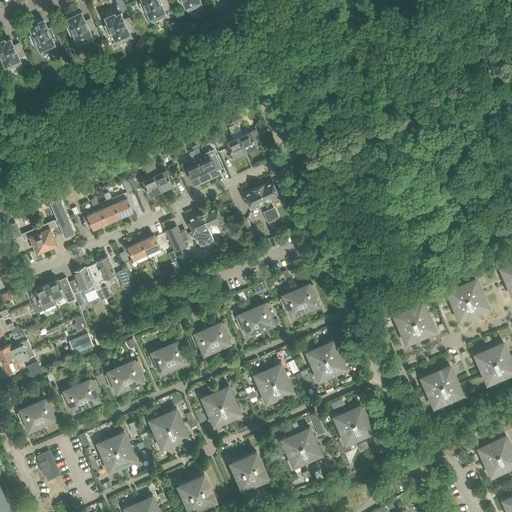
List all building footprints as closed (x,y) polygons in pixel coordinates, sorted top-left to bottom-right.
[(172,12),(166,0),(164,0),(160,2),(158,0),(142,0),(143,1),(139,2),(143,11),(146,9),(152,21),(165,15),(165,14),(172,12)] [(178,0),(179,1),(180,0),(182,0),(187,10),(201,4),(199,0),(178,0)] [(99,36),(93,24),(87,27),(80,12),(77,13),(77,12),(74,11),(70,13),(69,15),(70,16),(67,18),(70,25),(66,27),(70,35),(74,34),(79,46),(93,39),(99,36)] [(135,29),(129,16),(123,19),(123,18),(122,18),(120,13),(114,15),(114,13),(112,13),(111,11),(105,14),(106,16),(105,17),(108,23),(104,25),(108,34),(112,32),(117,43),(130,37),(128,32),(135,29)] [(32,33),(29,34),(33,43),(36,41),(42,53),(55,47),(55,46),(61,44),(56,32),(50,34),(43,19),(40,21),(39,19),(36,19),(33,20),(32,23),(32,24),(29,25),(32,33)] [(25,55),(19,42),(13,45),(13,44),(12,44),(10,39),(4,41),(3,39),(2,39),(1,37),(0,37),(0,59),(2,58),(7,69),(21,63),(18,58),(25,55)] [(216,130),(212,121),(207,124),(211,133),(216,130)] [(240,129),(236,131),(245,151),(256,146),(253,140),(259,137),(256,128),(242,134),(240,129)] [(233,156),(245,151),(236,131),(231,133),(230,133),(233,139),(227,142),(233,156)] [(226,147),(220,150),(225,160),(231,157),(226,147)] [(218,160),(213,149),(213,148),(200,154),(201,154),(196,157),(206,177),(217,172),(213,162),(218,160)] [(130,161),(134,154),(128,151),(124,158),(130,161)] [(206,177),(196,157),(192,159),(191,158),(180,163),(185,175),(190,173),(194,182),(206,177)] [(93,175),(88,166),(87,162),(81,165),(87,178),(93,175)] [(148,163),(143,165),(147,172),(151,170),(152,170),(148,163)] [(172,185),(165,169),(153,175),(160,190),(172,185)] [(160,190),(153,175),(142,180),(149,195),(160,190)] [(279,196),(272,180),(257,187),(264,201),(270,198),(271,200),(279,196)] [(264,201),(257,187),(243,193),(251,210),(259,206),(258,203),(264,201)] [(133,210),(124,191),(111,197),(113,202),(119,216),(133,210)] [(60,199),(52,203),(58,218),(56,219),(54,220),(56,225),(56,224),(58,224),(60,223),(65,235),(74,231),(60,199)] [(119,216),(113,202),(100,208),(106,222),(119,216)] [(217,225),(223,222),(216,205),(201,212),(213,239),(216,245),(221,243),(216,233),(220,232),(217,225)] [(273,207),(268,210),(273,220),(278,218),(273,207)] [(106,222),(100,208),(86,214),(92,228),(106,222)] [(276,227),(268,210),(263,212),(268,222),(274,236),(279,234),(276,227)] [(213,239),(201,212),(187,219),(190,224),(183,227),(188,238),(195,235),(200,246),(213,239)] [(251,228),(247,217),(242,220),(246,230),(251,228)] [(56,243),(49,228),(56,225),(54,219),(37,227),(46,247),(56,243)] [(19,234),(15,223),(9,226),(13,237),(19,234)] [(164,230),(172,246),(184,240),(177,224),(164,230)] [(46,247),(37,227),(21,234),(23,239),(30,236),(37,252),(46,247)] [(257,241),(252,229),(246,232),(251,244),(257,241)] [(159,246),(154,234),(140,240),(146,252),(159,246)] [(146,252),(140,240),(127,246),(134,261),(139,263),(148,258),(145,253),(146,252)] [(125,249),(120,251),(124,261),(129,258),(125,249)] [(97,262),(91,264),(98,280),(104,278),(116,273),(107,256),(96,260),(97,262)] [(200,264),(198,258),(184,263),(186,269),(200,264)] [(131,267),(128,260),(123,263),(126,269),(131,267)] [(511,279),(511,262),(506,266),(506,265),(500,267),(503,273),(507,281),(511,279)] [(77,277),(68,281),(73,293),(74,293),(79,291),(79,290),(82,289),(84,293),(95,288),(93,283),(98,281),(98,280),(91,264),(85,267),(85,266),(74,271),(77,277)] [(301,270),(298,264),(289,269),(291,274),(301,270)] [(125,268),(116,272),(122,284),(130,280),(125,268)] [(57,278),(46,284),(53,298),(63,294),(67,302),(76,298),(73,293),(68,281),(66,276),(58,279),(57,278)] [(481,293),(477,284),(478,284),(475,278),(470,281),(461,285),(467,299),(481,293)] [(36,291),(30,294),(33,302),(38,312),(55,304),(53,298),(46,284),(34,289),(36,291)] [(317,304),(314,296),(318,294),(313,284),(309,286),(308,284),(296,289),(304,309),(317,304)] [(110,296),(106,285),(101,287),(106,298),(110,296)] [(467,299),(461,285),(453,289),(452,288),(447,291),(449,296),(450,296),(454,305),(467,299)] [(106,298),(101,287),(97,289),(101,300),(106,298)] [(304,309),(296,289),(283,295),(284,297),(280,298),(285,309),(288,307),(292,315),(304,309)] [(8,291),(1,294),(4,299),(11,296),(8,291)] [(79,291),(74,293),(75,296),(79,306),(85,303),(79,291)] [(488,307),(485,301),(481,293),(467,299),(473,312),(482,309),(488,307)] [(473,312),(467,299),(454,305),(457,313),(457,314),(459,319),(465,317),(465,316),(473,312)] [(428,316),(424,307),(422,301),(416,304),(417,304),(408,308),(414,322),(428,316)] [(273,323),(270,315),(273,314),(269,303),(265,305),(264,303),(252,308),(260,328),(273,323)] [(260,328),(252,308),(239,314),(240,316),(236,318),(241,328),(244,326),(248,334),(260,328)] [(414,322),(408,308),(399,312),(399,311),(393,314),(396,319),(400,328),(414,322)] [(76,322),(73,323),(76,330),(77,330),(87,326),(82,314),(74,318),(76,322)] [(190,321),(187,314),(180,316),(183,324),(190,321)] [(435,330),(432,324),(431,325),(428,316),(414,322),(420,336),(429,332),(435,330)] [(229,342),(226,334),(229,333),(225,322),(221,324),(220,322),(208,327),(216,347),(229,342)] [(420,336),(414,322),(400,328),(404,337),(403,337),(406,342),(411,340),(411,339),(420,336)] [(97,344),(89,326),(71,334),(79,352),(97,344)] [(216,347),(208,327),(195,333),(196,335),(192,337),(197,347),(200,345),(204,353),(216,347)] [(25,334),(22,329),(13,333),(15,338),(25,334)] [(135,344),(132,337),(126,340),(129,346),(135,344)] [(339,354),(335,345),(336,345),(333,339),(328,342),(320,346),(326,360),(339,354)] [(186,361),(182,353),(186,352),(182,341),(178,343),(177,341),(164,346),(173,366),(186,361)] [(0,360),(31,347),(28,342),(25,343),(25,342),(12,348),(10,343),(0,347),(0,360)] [(509,356),(505,347),(503,342),(497,344),(498,345),(489,348),(495,362),(509,356)] [(173,366),(164,346),(152,352),(153,354),(149,356),(153,366),(157,364),(160,372),(173,366)] [(326,360),(320,346),(311,350),(311,349),(306,351),(308,357),(309,357),(313,365),(326,360)] [(17,361),(33,354),(31,347),(0,360),(0,363),(4,372),(20,366),(17,361)] [(495,362),(489,348),(480,352),(474,354),(477,360),(477,359),(481,368),(495,362)] [(346,368),(343,362),(342,363),(339,354),(326,360),(332,373),(340,370),(346,368)] [(511,371),(511,363),(509,356),(495,362),(501,376),(510,372),(510,373),(511,371)] [(142,380),(139,372),(143,370),(138,360),(134,362),(133,360),(121,365),(129,385),(142,380)] [(332,373),(326,360),(313,365),(316,374),(318,380),(324,378),(323,377),(332,373)] [(41,370),(39,367),(37,361),(27,366),(31,375),(41,370)] [(286,377),(283,368),(281,362),(275,364),(276,365),(267,369),(273,382),(286,377)] [(501,376),(495,362),(481,368),(485,377),(484,377),(487,383),(492,380),(501,376)] [(129,385),(121,365),(108,371),(109,373),(105,375),(110,385),(114,383),(117,391),(129,385)] [(296,365),(290,368),(293,373),(299,370),(296,365)] [(455,379),(451,371),(452,370),(450,365),(444,367),(444,368),(436,372),(442,385),(455,379)] [(273,382),(267,369),(259,372),(253,374),(256,380),(257,379),(260,388),(273,382)] [(442,385),(436,372),(427,375),(421,377),(423,383),(424,383),(428,391),(442,385)] [(293,391),(291,385),(290,385),(286,377),(273,382),(279,396),(288,392),(288,393),(293,391)] [(98,399),(95,391),(99,390),(94,379),(90,381),(89,379),(77,385),(85,404),(98,399)] [(462,393),(460,388),(459,388),(455,379),(442,385),(448,399),(456,395),(456,396),(462,393)] [(279,396),(273,382),(260,388),(264,397),(263,397),(266,403),(271,400),(279,396)] [(85,404),(77,385),(64,390),(65,392),(61,394),(66,404),(70,402),(73,410),(85,404)] [(234,400),(230,391),(231,391),(228,385),(223,387),(223,388),(215,392),(221,405),(234,400)] [(448,399),(442,385),(428,391),(432,400),(431,400),(433,406),(439,403),(448,399)] [(221,405),(215,392),(207,395),(207,394),(201,397),(204,403),(204,402),(208,411),(221,405)] [(54,418),(51,411),(55,409),(50,399),(46,400),(45,398),(33,404),(41,424),(54,418)] [(241,414),(239,408),(238,408),(234,400),(221,405),(227,419),(235,415),(236,416),(241,414)] [(367,418),(364,409),(362,403),(356,406),(356,407),(348,410),(353,424),(367,418)] [(41,424),(33,404),(20,409),(21,411),(17,413),(22,423),(26,422),(29,429),(41,424)] [(227,419),(221,405),(208,411),(212,420),(211,420),(214,426),(219,423),(219,422),(227,419)] [(182,422),(178,414),(179,413),(176,408),(171,410),(171,411),(163,414),(169,428),(182,422)] [(353,424),(348,410),(339,414),(333,416),(336,422),(336,421),(340,429),(353,424)] [(169,428),(163,414),(155,418),(154,417),(149,420),(151,425),(152,425),(156,434),(169,428)] [(374,431),(371,425),(371,426),(367,418),(353,424),(359,436),(368,433),(374,431)] [(189,436),(186,431),(182,422),(169,428),(175,442),(183,438),(183,439),(189,436)] [(359,436),(353,424),(340,429),(343,437),(343,438),(345,443),(351,441),(350,440),(359,436)] [(315,440),(311,432),(312,432),(310,426),(304,429),(296,433),(301,446),(315,440)] [(175,442),(169,428),(156,434),(160,442),(159,443),(161,448),(167,446),(166,445),(175,442)] [(129,445),(126,436),(124,430),(118,433),(119,434),(111,437),(116,451),(129,445)] [(84,444),(90,442),(86,431),(80,433),(84,444)] [(301,446),(296,433),(287,437),(287,436),(281,439),(283,444),(284,444),(288,452),(301,446)] [(511,448),(510,444),(508,440),(506,434),(500,437),(492,441),(498,455),(511,448)] [(116,451),(111,437),(102,441),(102,440),(96,442),(99,448),(100,448),(103,456),(116,451)] [(150,438),(145,441),(147,447),(153,444),(150,438)] [(322,454),(319,448),(318,449),(315,440),(301,446),(307,459),(315,455),(316,456),(322,454)] [(368,446),(365,440),(358,444),(360,449),(368,446)] [(142,441),(137,443),(139,450),(145,448),(142,441)] [(498,455),(492,441),(483,445),(477,447),(480,453),(481,453),(485,461),(498,455)] [(136,459),(134,453),(133,454),(129,445),(116,451),(122,464),(131,461),(131,462),(136,459)] [(95,460),(89,446),(84,448),(90,462),(95,460)] [(307,459),(301,446),(288,452),(291,460),(290,461),(293,466),(299,464),(298,463),(307,459)] [(511,449),(511,448),(498,455),(504,468),(511,464),(511,449)] [(59,473),(49,450),(37,456),(40,461),(38,462),(43,474),(45,473),(48,479),(59,473)] [(122,464),(116,451),(103,456),(107,465),(106,465),(109,471),(114,469),(114,468),(122,464)] [(267,476),(262,465),(256,451),(231,462),(242,487),(267,476)] [(504,468),(498,455),(485,461),(489,470),(488,470),(491,476),(496,473),(496,472),(504,468)] [(215,499),(210,487),(204,473),(178,484),(189,510),(215,499)] [(0,511),(9,507),(0,487),(0,511)] [(118,502),(116,495),(110,498),(112,504),(118,502)] [(150,511),(158,509),(154,500),(155,500),(153,495),(147,497),(147,498),(139,502),(143,511),(150,511)] [(511,511),(511,495),(506,499),(505,498),(502,500),(504,503),(504,502),(508,511),(511,511)] [(143,511),(139,502),(130,505),(124,507),(126,511),(143,511)]
